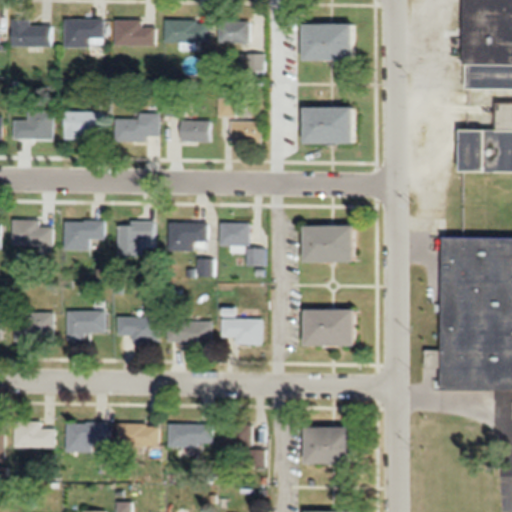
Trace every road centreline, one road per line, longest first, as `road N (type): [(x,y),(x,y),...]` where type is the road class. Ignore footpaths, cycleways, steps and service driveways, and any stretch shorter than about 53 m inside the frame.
road 1 (residential): [(391,0),(394,511)]
road 2 (residential): [(393,394),(0,385)]
road 3 (residential): [(392,192),(0,185)]
